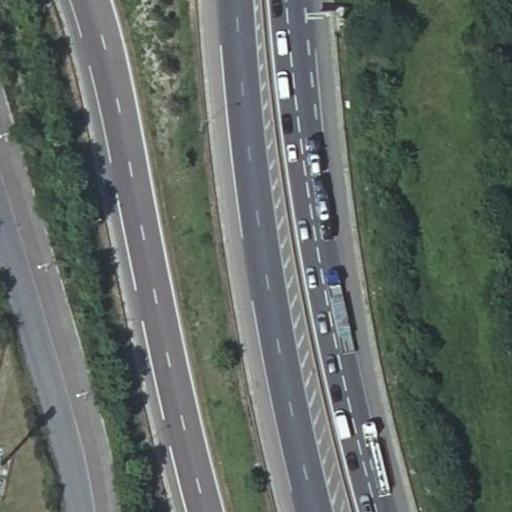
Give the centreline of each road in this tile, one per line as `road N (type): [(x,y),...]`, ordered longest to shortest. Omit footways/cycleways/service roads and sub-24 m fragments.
road 1 (trunk): [(83,0),(196,511)]
road 2 (trunk): [(371,511),(326,340),(291,134),(281,0)]
road 3 (trunk): [(226,0),(265,299),(308,511)]
